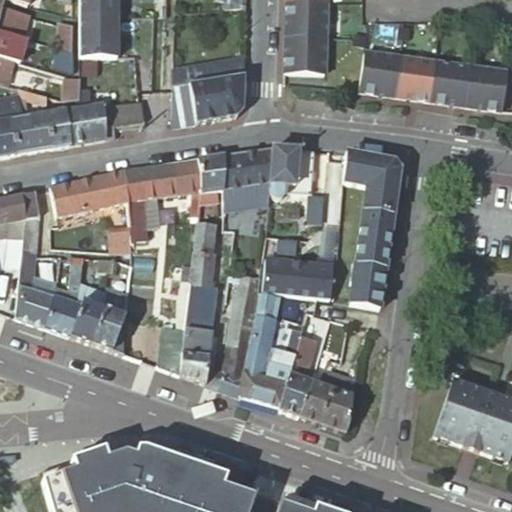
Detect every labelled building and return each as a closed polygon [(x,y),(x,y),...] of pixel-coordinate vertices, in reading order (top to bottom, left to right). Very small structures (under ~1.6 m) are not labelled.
[(3,0),(2,3),(4,3),(26,9),(28,0),(3,0)] [(83,0),(83,62),(122,62),(122,0),(83,0)] [(226,0),(226,5),(226,14),(246,13),(246,0),(226,0)] [(326,3),(286,2),(285,37),(325,38),(326,3)] [(0,18),(0,36),(8,39),(14,16),(2,13),(0,18)] [(0,61),(3,62),(11,65),(17,41),(8,39),(0,36),(0,61)] [(324,78),(325,38),(285,37),(283,77),(324,78)] [(358,96),(394,101),(399,62),(363,57),(358,96)] [(394,101),(428,106),(434,67),(399,62),(394,101)] [(243,114),(244,63),(209,69),(212,84),(188,88),(195,128),(236,120),(243,114)] [(428,106),(464,111),(470,71),(434,67),(428,106)] [(209,69),(172,75),(171,125),(171,132),(195,128),(188,88),(212,84),(209,69)] [(470,71),(464,111),(501,116),(506,76),(470,71)] [(66,93),(66,105),(79,105),(79,99),(79,93),(76,93),(76,86),(67,83),(62,84),(62,93),(66,93)] [(22,122),(28,120),(26,103),(24,94),(17,92),(18,99),(22,122)] [(38,106),(45,108),(44,99),(36,97),(38,106)] [(0,161),(15,159),(10,124),(22,122),(18,99),(0,102),(0,161)] [(119,132),(161,126),(162,105),(103,113),(102,108),(66,114),(69,149),(112,142),(111,133),(119,132)] [(69,149),(66,114),(46,117),(51,152),(69,149)] [(51,152),(46,117),(28,120),(34,156),(51,152)] [(34,156),(28,120),(22,122),(10,124),(15,159),(34,156)] [(120,141),(119,132),(111,133),(112,142),(120,141)] [(274,152),(224,159),(223,193),(253,190),(251,208),(255,209),(254,211),(252,232),(265,233),(269,198),(269,196),(274,152)] [(298,153),(274,152),(269,196),(269,198),(271,200),(272,201),(274,201),(275,202),(277,202),(279,201),(282,199),(282,198),(283,195),(308,198),(312,155),(298,153)] [(350,309),(379,313),(398,172),(392,165),(344,157),(341,186),(365,192),(355,267),(352,266),(349,289),(352,289),(350,309)] [(224,159),(197,162),(199,193),(198,207),(211,205),(219,204),(219,194),(223,193),(224,159)] [(197,162),(174,166),(176,197),(189,195),(199,193),(197,162)] [(125,172),(123,173),(126,203),(128,229),(144,228),(142,202),(176,197),(174,166),(125,172)] [(123,173),(74,185),(80,214),(83,213),(126,203),(123,173)] [(74,185),(51,191),(58,219),(80,214),(74,185)] [(253,190),(223,193),(223,215),(254,211),(255,209),(251,208),(253,190)] [(199,193),(189,195),(187,218),(197,219),(198,207),(199,193)] [(40,221),(36,195),(0,202),(0,270),(2,270),(0,260),(0,226),(24,221),(40,221)] [(197,219),(185,331),(211,335),(213,321),(207,320),(215,256),(211,255),(213,229),(205,228),(206,221),(209,222),(211,205),(198,207),(197,219)] [(0,270),(0,277),(4,277),(18,279),(19,272),(5,271),(7,242),(22,243),(24,221),(0,226),(0,260),(2,270),(0,270)] [(37,257),(40,221),(24,221),(22,243),(21,255),(37,257)] [(128,233),(130,244),(146,243),(144,228),(128,229),(128,233)] [(106,234),(107,257),(131,255),(130,244),(128,233),(106,234)] [(21,255),(22,243),(7,242),(5,271),(19,272),(21,255)] [(36,262),(37,257),(21,255),(19,272),(18,279),(15,313),(14,322),(43,332),(52,301),(33,294),(36,262)] [(106,276),(107,263),(99,262),(98,275),(106,276)] [(259,295),(258,299),(275,300),(282,301),(301,304),(317,306),(333,308),(334,290),(335,268),(319,266),(318,271),(262,265),(261,276),(260,281),(260,285),(259,295)] [(68,266),(67,280),(80,283),(82,272),(81,272),(82,267),(68,266)] [(76,303),(79,286),(80,283),(67,280),(62,304),(75,309),(76,303)] [(260,285),(260,281),(253,281),(251,294),(259,295),(260,285)] [(105,303),(106,296),(79,286),(76,303),(82,305),(96,310),(99,302),(105,303)] [(235,308),(227,349),(247,353),(258,299),(237,295),(235,308)] [(122,360),(128,307),(121,306),(122,302),(119,301),(106,296),(105,303),(103,312),(103,314),(91,349),(122,360)] [(247,353),(238,401),(279,412),(293,364),(299,342),(302,330),(291,327),(278,371),(261,367),(275,300),(258,299),(247,353)] [(69,341),(82,305),(76,303),(75,309),(62,304),(52,301),(43,332),(69,341)] [(317,306),(301,304),(282,301),(280,315),(306,318),(306,315),(315,316),(317,306)] [(69,341),(91,349),(103,314),(103,312),(105,303),(99,302),(96,310),(82,305),(69,341)] [(5,309),(2,317),(14,322),(15,313),(5,309)] [(306,318),(302,330),(321,333),(326,318),(315,316),(306,315),(306,318)] [(365,331),(348,328),(346,337),(342,361),(356,364),(360,353),(362,349),(365,331)] [(184,337),(179,380),(205,389),(211,335),(185,331),(184,337)] [(159,334),(156,371),(179,380),(184,337),(159,334)] [(299,342),(293,364),(307,368),(313,346),(299,342)] [(227,349),(217,393),(238,401),(247,353),(227,349)] [(293,364),(279,412),(278,414),(298,421),(310,385),(303,382),(307,368),(293,364)] [(351,399),(353,384),(353,383),(328,375),(324,390),(330,392),(351,399)] [(310,385),(298,421),(318,428),(330,392),(324,390),(318,388),(310,385)] [(511,409),(447,387),(428,442),(459,453),(461,446),(475,450),(473,458),(506,469),(511,449),(511,409)] [(330,392),(318,428),(345,437),(346,431),(352,400),(351,399),(330,392)] [(48,511),(252,511),(258,496),(144,457),(104,457),(39,480),(48,511)]
